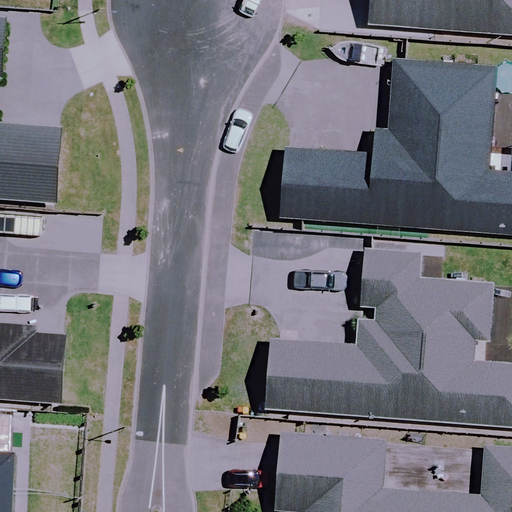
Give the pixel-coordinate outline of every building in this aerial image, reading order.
[(511,0),(366,0),(364,29),(511,39),(511,0)] [(0,72),(3,22),(0,21),(0,204),(54,209),(58,132),(0,128),(0,72)] [(495,70),(389,62),(383,134),(370,133),(367,159),(282,152),(276,223),(511,240),(511,175),(486,174),(495,70)] [(352,348),(263,344),(260,415),(511,431),(511,367),(472,366),(474,346),(486,348),(494,286),(420,280),(420,255),(362,251),(357,308),(374,312),(371,324),(356,320),(352,348)] [(0,404),(62,409),(66,340),(36,338),(37,328),(0,325),(0,404)] [(384,444),(276,439),(271,511),(511,511),(511,452),(481,450),(478,499),(381,491),(384,444)] [(0,511),(5,511),(9,461),(0,460),(0,511)]
